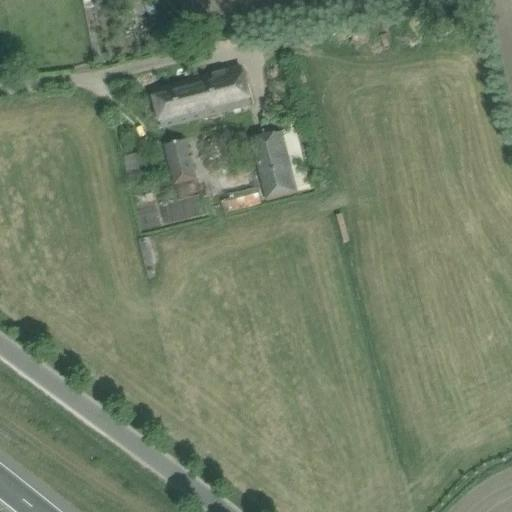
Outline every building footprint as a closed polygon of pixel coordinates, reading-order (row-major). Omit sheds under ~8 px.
[(151,91),(161,128),(250,105),(240,68),(151,91)] [(251,140),(266,200),(297,192),(282,132),(251,140)] [(164,145),(173,184),(195,179),(186,140),(164,145)] [(122,156),(128,182),(147,178),(141,152),(122,156)] [(230,200),(222,202),(225,213),(260,204),(255,187),(229,194),(230,200)]
